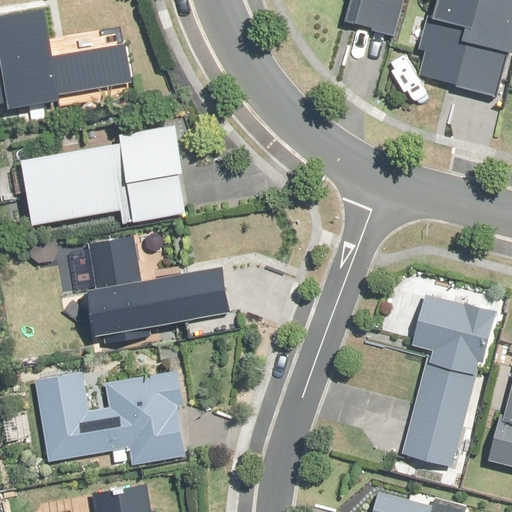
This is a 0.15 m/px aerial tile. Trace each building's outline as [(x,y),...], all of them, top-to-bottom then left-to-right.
[(351,0),(347,24),(400,33),(405,0),(351,0)] [(511,0),(440,0),(421,77),(501,96),(511,49),(511,0)] [(53,41),(47,10),(0,19),(0,46),(3,59),(0,59),(0,106),(9,104),(11,110),(132,84),(124,44),(81,53),(77,36),(53,41)] [(192,214),(178,128),(124,137),(125,146),(26,162),(36,225),(126,210),(128,224),(192,214)] [(143,283),(137,238),(88,245),(101,335),(230,317),(224,271),(143,283)] [(499,310),(430,290),(414,346),(433,352),(403,453),(453,468),(499,310)] [(190,457),(178,374),(109,384),(113,409),(89,413),(84,374),(39,381),(50,461),(114,452),(116,468),(190,457)] [(511,392),(492,460),(511,465),(511,392)] [(165,511),(162,487),(96,495),(97,511),(165,511)] [(430,511),(432,507),(381,493),(376,511),(430,511)]
